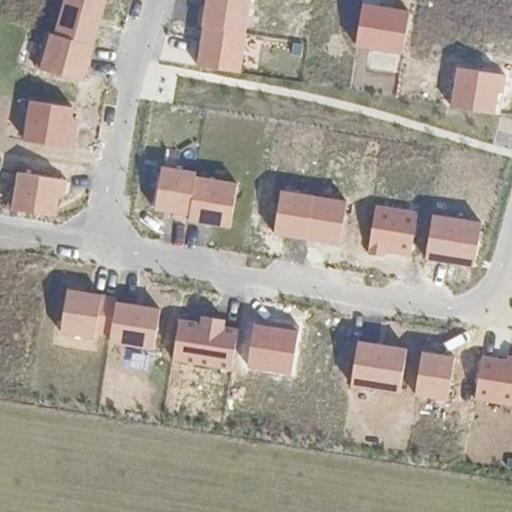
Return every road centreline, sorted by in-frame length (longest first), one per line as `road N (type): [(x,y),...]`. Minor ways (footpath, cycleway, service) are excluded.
road 1 (residential): [(106,240),(119,249),(443,308),(472,303),(489,287),(511,229)]
road 2 (residential): [(156,0),(121,125),(106,240)]
